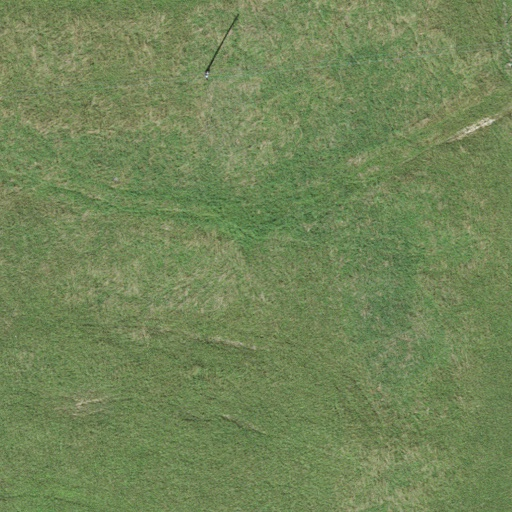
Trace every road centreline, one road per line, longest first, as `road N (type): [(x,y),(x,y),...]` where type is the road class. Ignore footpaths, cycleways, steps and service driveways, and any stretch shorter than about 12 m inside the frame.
road 1 (track): [(0,173),(243,216),(282,207)]
road 2 (track): [(511,92),(282,207)]
